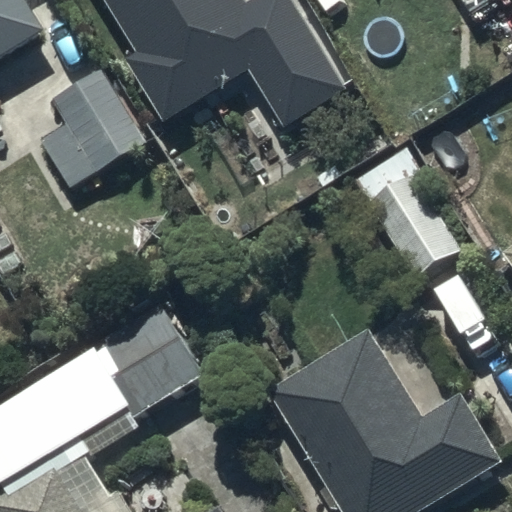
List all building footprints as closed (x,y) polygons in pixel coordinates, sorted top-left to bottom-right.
[(0,65),(60,28),(42,0),(0,0),(0,100),(7,96),(0,85),(0,65)] [(121,0),(149,45),(136,53),(174,117),(260,65),(295,123),(357,85),(305,0),(121,0)] [(494,0),(466,0),(475,12),(494,0)] [(116,64),(59,95),(76,126),(47,141),(71,185),(157,138),(116,64)] [(415,144),(362,178),(429,280),(473,251),(423,175),(432,170),(415,144)] [(120,326),(78,355),(124,426),(216,367),(179,311),(130,342),(120,326)] [(376,326),(282,385),(360,511),(424,511),(511,457),(511,456),(470,388),(430,413),(376,326)] [(40,385),(0,411),(0,464),(13,484),(77,443),(40,385)] [(0,510),(1,511),(131,511),(112,477),(86,491),(69,461),(20,490),(19,487),(0,497),(0,510)]
